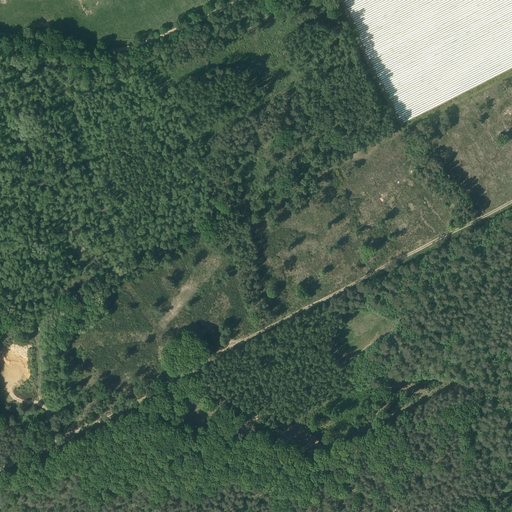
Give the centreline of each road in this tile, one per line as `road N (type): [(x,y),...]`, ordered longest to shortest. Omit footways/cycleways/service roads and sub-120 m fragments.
road 1 (track): [(511,203),(192,371)]
road 2 (track): [(0,34),(121,49),(242,0)]
road 3 (track): [(388,511),(192,371)]
road 4 (track): [(192,371),(0,469)]
